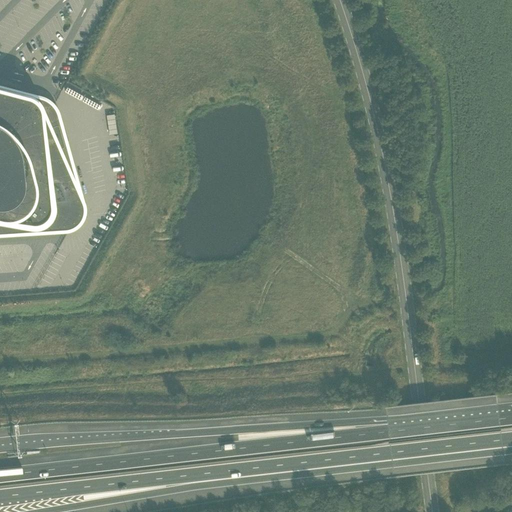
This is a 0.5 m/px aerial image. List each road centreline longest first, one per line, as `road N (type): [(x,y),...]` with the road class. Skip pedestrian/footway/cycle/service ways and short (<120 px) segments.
road 1 (secondary): [(432,511),(394,216),(337,0)]
road 2 (motorway): [(0,498),(511,439)]
road 3 (motorway): [(41,511),(184,487),(511,450)]
road 4 (track): [(0,365),(335,335),(344,315),(366,301),(407,297)]
road 5 (motorway): [(387,428),(0,473)]
road 6 (motorway): [(387,428),(0,448)]
road 7 (motorway): [(511,415),(387,428)]
